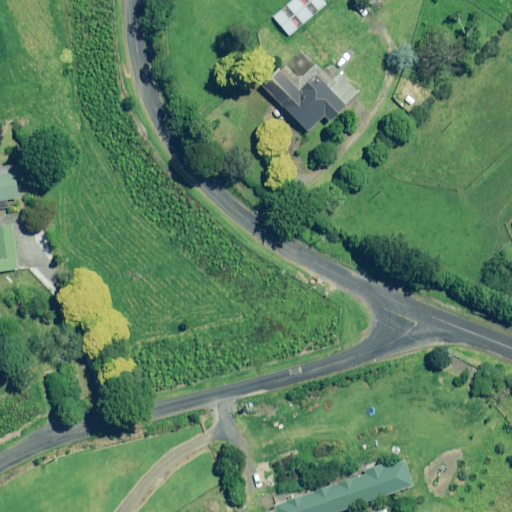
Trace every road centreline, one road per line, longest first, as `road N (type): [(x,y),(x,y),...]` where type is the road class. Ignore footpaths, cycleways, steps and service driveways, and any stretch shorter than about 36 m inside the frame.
road 1 (unclassified): [(0,461),(123,414),(360,356),(395,338),(414,309)]
road 2 (unclassified): [(135,0),(143,81),(189,165),(267,234),(414,309)]
